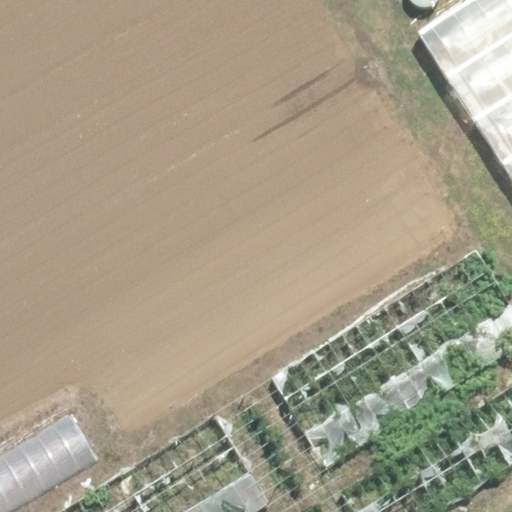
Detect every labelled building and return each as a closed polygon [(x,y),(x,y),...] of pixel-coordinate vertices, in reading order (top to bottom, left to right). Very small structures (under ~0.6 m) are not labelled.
[(511,0),(483,0),(418,42),(511,187),(511,0)] [(511,357),(511,321),(487,281),(299,399),(320,431),(303,442),(324,475),(511,357)] [(349,511),(454,511),(511,477),(511,395),(341,498),(349,511)] [(73,419),(0,463),(0,511),(39,511),(105,473),(73,419)] [(271,511),(274,511),(229,439),(111,511),(271,511)]
